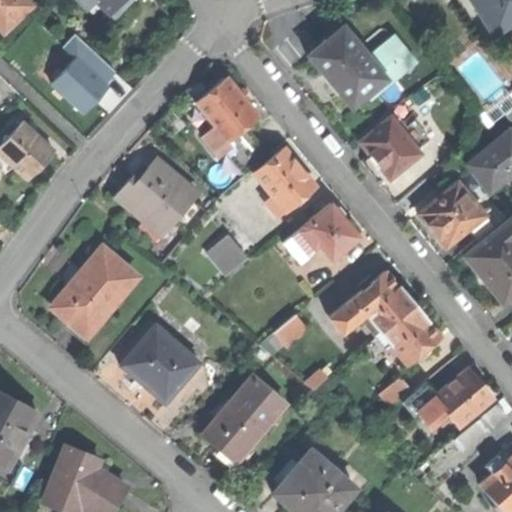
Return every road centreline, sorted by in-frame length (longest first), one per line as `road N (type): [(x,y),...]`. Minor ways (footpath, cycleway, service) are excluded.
road 1 (residential): [(215,26),(511,378)]
road 2 (residential): [(215,26),(0,289)]
road 3 (residential): [(203,491),(0,323)]
